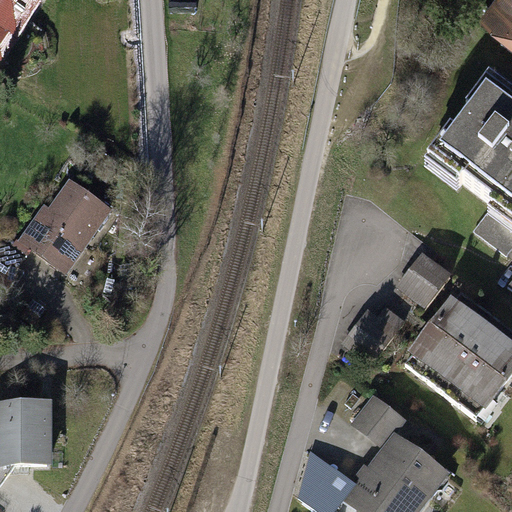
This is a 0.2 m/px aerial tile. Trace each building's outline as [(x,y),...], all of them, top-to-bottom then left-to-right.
[(0,0),(0,53),(3,56),(42,0),(0,0)] [(511,0),(491,0),(485,9),(511,28),(511,0)] [(511,93),(491,78),(428,162),(492,209),(511,223),(511,93)] [(116,211),(77,186),(57,215),(48,209),(24,244),(72,276),(116,211)] [(511,257),(511,254),(511,223),(492,209),(476,231),(511,257)] [(461,275),(430,253),(402,292),(433,314),(461,275)] [(511,388),(511,328),(471,296),(421,359),(492,414),(511,388)] [(386,321),(375,313),(347,349),(376,372),(414,324),(395,309),(386,321)] [(409,419),(379,395),(357,422),(387,446),(409,419)] [(62,404),(0,406),(2,467),(63,466),(62,404)] [(399,434),(347,500),(362,511),(425,511),(454,476),(399,434)]
